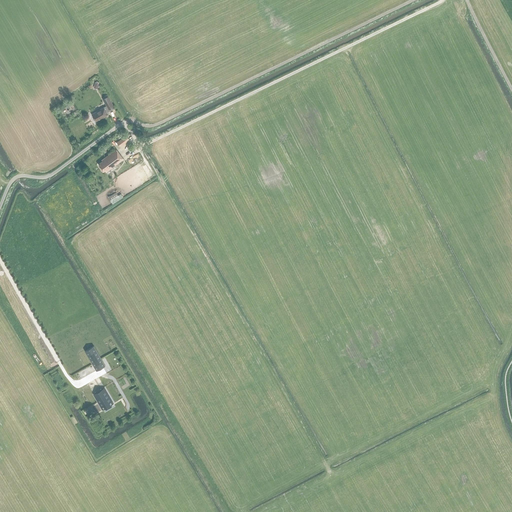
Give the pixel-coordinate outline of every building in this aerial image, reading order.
[(108,97),(102,100),(106,107),(108,110),(113,108),(114,107),(108,97)] [(104,107),(92,115),(96,121),(102,117),(102,118),(108,115),(104,107)] [(126,135),(117,143),(120,147),(130,140),(126,135)] [(116,149),(102,160),(102,161),(100,163),(100,164),(99,165),(103,171),(105,170),(106,172),(123,159),(116,149)] [(110,200),(112,204),(121,199),(118,195),(110,200)] [(85,351),(96,371),(105,366),(94,346),(85,351)] [(80,380),(94,372),(91,366),(77,374),(80,380)] [(101,388),(95,391),(96,394),(95,395),(102,406),(103,406),(106,410),(112,407),(109,402),(111,401),(104,390),(102,390),(101,388)]
